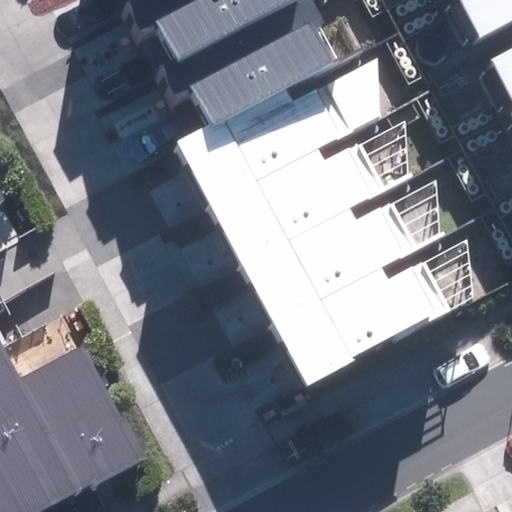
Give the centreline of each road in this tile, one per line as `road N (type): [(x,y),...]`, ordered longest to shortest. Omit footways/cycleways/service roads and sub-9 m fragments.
road 1 (residential): [(260,511),(27,57),(0,53)]
road 2 (residential): [(261,511),(511,380)]
